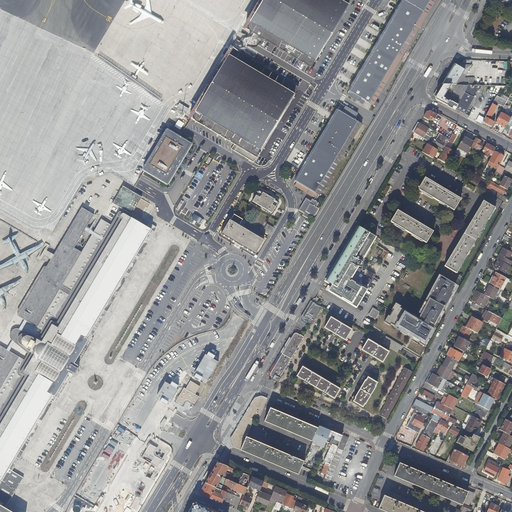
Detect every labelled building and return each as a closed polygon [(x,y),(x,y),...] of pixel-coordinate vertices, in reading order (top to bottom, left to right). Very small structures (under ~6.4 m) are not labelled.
[(344,0),(261,0),(246,26),(311,65),(348,2),(344,0)] [(402,0),(349,90),(348,92),(352,95),(353,93),(373,104),(435,0),(402,0)] [(231,148),(253,161),(298,87),(232,47),(190,117),(233,143),(231,148)] [(454,66),(442,86),(468,87),(473,87),(477,80),(464,79),(472,66),(454,66)] [(455,110),(468,87),(442,86),(436,97),(436,101),(437,101),(454,110),(455,110)] [(455,110),(469,117),(475,105),(472,103),(481,87),(473,87),(468,87),(455,110)] [(484,120),(483,122),(491,127),(494,122),(490,120),(498,105),(503,108),(505,106),(507,102),(497,97),(484,120)] [(341,103),(295,180),(297,181),(295,184),(313,196),(316,195),(317,193),(319,195),(361,124),(354,119),(357,114),(341,103)] [(426,113),(423,118),(429,122),(430,120),(433,122),(437,116),(437,115),(430,112),(426,113)] [(501,114),(495,124),(505,129),(507,125),(510,119),(501,114)] [(420,125),(415,134),(428,142),(430,139),(428,137),(425,135),(429,130),(420,125)] [(169,128),(146,166),(170,180),(192,141),(169,128)] [(446,144),(448,140),(439,134),(436,140),(437,141),(435,144),(441,149),(444,144),(445,145),(446,144)] [(462,138),(456,148),(466,154),(472,143),(462,138)] [(480,141),(476,139),(471,148),(479,153),(482,146),(479,145),(480,141)] [(493,152),(495,149),(486,144),(482,152),(484,153),(483,156),(487,158),(488,155),(491,156),(493,152)] [(442,151),(433,146),(432,148),(427,145),(422,154),(431,159),(436,152),(440,154),(442,151)] [(503,157),(493,152),(491,156),(486,165),(496,170),(498,166),(503,157)] [(440,155),(436,162),(446,168),(449,161),(440,155)] [(460,196),(424,175),(417,187),(453,208),(460,196)] [(465,179),(475,185),(476,184),(475,183),(477,180),(468,175),(465,179)] [(504,177),(499,186),(506,190),(511,181),(504,177)] [(475,185),(485,191),(488,184),(479,179),(476,184),(475,185)] [(488,184),(485,191),(487,192),(489,188),(498,193),(496,197),(504,202),(506,199),(503,197),(506,191),(492,183),(492,182),(490,181),(488,184)] [(109,208),(112,210),(122,192),(119,190),(109,208)] [(19,315),(85,354),(89,345),(89,342),(88,341),(89,340),(150,237),(141,231),(141,230),(127,221),(127,222),(119,218),(121,215),(128,219),(138,202),(122,192),(112,210),(116,212),(107,229),(99,224),(79,258),(71,253),(90,221),(77,213),(19,315)] [(258,192),(252,202),(272,214),(278,204),(275,202),(275,201),(263,194),(262,194),(258,192)] [(306,199),(298,211),(303,214),(301,216),(308,220),(310,216),(312,217),(313,215),(314,216),(317,211),(316,210),(317,208),(315,208),(318,204),(317,203),(318,201),(314,199),(313,201),(311,200),(310,202),(306,199)] [(481,200),(443,265),(454,271),(493,207),(481,200)] [(431,228),(395,207),(388,219),(424,239),(431,228)] [(225,224),(218,235),(256,258),(267,239),(240,224),(243,219),(233,213),(226,225),(225,224)] [(266,223),(262,230),(271,235),(275,228),(266,223)] [(357,310),(368,291),(349,279),(375,238),(359,228),(326,283),(332,287),(329,293),(357,310)] [(511,253),(502,248),(496,259),(497,260),(509,266),(510,267),(511,262),(511,261),(507,259),(509,257),(511,253)] [(509,266),(497,260),(493,268),(504,274),(509,266)] [(494,273),(488,284),(497,289),(499,289),(505,278),(494,273)] [(396,303),(385,322),(423,343),(456,285),(441,276),(418,316),(396,303)] [(488,284),(482,295),(488,299),(491,300),(493,295),(495,296),(497,293),(495,292),(497,289),(488,284)] [(482,295),(476,292),(472,299),(470,299),(469,301),(472,303),(472,304),(473,304),(479,308),(482,310),(488,299),(482,295)] [(317,306),(312,303),(307,313),(303,319),(304,321),(305,321),(306,322),(307,323),(306,324),(311,326),(321,308),(317,306)] [(373,308),(369,316),(376,320),(381,312),(373,308)] [(495,330),(501,320),(487,312),(482,321),(486,323),(487,322),(494,326),(493,329),(495,330)] [(0,511),(2,511),(10,499),(14,491),(21,480),(10,473),(19,457),(52,403),(53,404),(54,404),(55,403),(72,376),(74,372),(76,373),(79,367),(78,366),(85,354),(19,315),(16,321),(15,323),(16,326),(16,327),(21,330),(18,334),(16,334),(14,333),(13,334),(11,334),(10,335),(8,336),(8,338),(7,340),(7,342),(8,344),(9,345),(11,346),(8,352),(3,349),(1,349),(0,348),(0,511)] [(351,330),(330,317),(324,328),(332,333),(332,334),(335,336),(336,335),(344,341),(351,330)] [(481,323),(470,317),(464,328),(470,331),(475,334),(481,323)] [(464,328),(461,326),(457,333),(466,338),(470,331),(464,328)] [(495,330),(489,341),(492,342),(493,341),(498,344),(501,337),(496,334),(497,332),(495,330)] [(270,377),(272,379),(275,375),(279,378),(303,338),(299,335),(299,336),(297,335),(294,335),(287,346),(270,374),(270,377)] [(399,353),(403,346),(387,337),(384,343),(399,353)] [(468,343),(458,337),(453,347),(463,353),(468,343)] [(388,352),(367,339),(360,350),(369,355),(368,356),(372,358),(372,357),(381,362),(388,352)] [(270,374),(287,346),(284,345),(268,372),(268,377),(270,374)] [(449,348),(445,356),(446,356),(455,361),(457,362),(461,354),(449,348)] [(511,353),(505,350),(503,349),(499,357),(511,364),(511,361),(511,353)] [(493,357),(483,352),(481,356),(484,358),(480,365),(486,369),(488,366),(493,357)] [(455,361),(446,356),(440,366),(449,371),(455,361)] [(480,365),(477,363),(475,366),(479,368),(477,373),(485,378),(489,370),(486,369),(480,365)] [(440,366),(439,366),(438,369),(437,370),(451,377),(453,373),(449,371),(440,366)] [(339,389),(302,367),(296,377),(303,381),(302,382),(303,382),(302,383),(306,385),(307,385),(308,384),(321,392),(320,393),(321,393),(320,394),(324,396),(325,396),(326,395),(333,399),(339,389)] [(385,419),(411,371),(403,367),(377,415),(385,419)] [(451,377),(437,370),(434,375),(448,382),(451,377)] [(433,375),(431,374),(426,384),(444,393),(447,388),(455,392),(457,387),(448,382),(434,375),(433,375)] [(503,385),(489,377),(486,383),(488,383),(489,381),(492,383),(486,393),(483,392),(483,391),(473,386),(477,378),(470,374),(468,379),(467,380),(465,385),(493,400),(495,401),(503,385)] [(279,378),(275,375),(272,379),(271,380),(278,384),(281,379),(279,378)] [(190,377),(177,402),(184,405),(182,409),(190,413),(203,387),(195,383),(197,380),(190,377)] [(364,404),(374,387),(374,386),(376,383),(366,377),(364,380),(363,380),(359,387),(358,387),(356,390),(357,391),(352,398),(353,399),(351,402),(361,407),(363,404),(364,404)] [(493,400),(465,385),(460,393),(459,395),(459,396),(473,404),(486,411),(493,400)] [(425,390),(422,394),(433,400),(435,396),(425,390)] [(453,407),(457,400),(448,395),(442,406),(451,411),(453,407)] [(264,399),(259,397),(253,399),(245,412),(229,439),(231,447),(238,450),(238,448),(296,473),(300,465),(301,462),(243,437),(251,417),(256,419),(264,399)] [(414,399),(412,404),(413,404),(428,412),(429,413),(432,408),(414,399)] [(441,405),(435,402),(432,408),(429,413),(433,415),(440,418),(445,421),(447,417),(451,411),(442,406),(441,405)] [(417,434),(428,412),(413,404),(411,408),(421,413),(420,415),(417,413),(416,415),(412,413),(405,427),(417,434)] [(486,411),(473,404),(471,408),(476,410),(472,417),(479,421),(481,417),(483,418),(486,411)] [(263,420),(310,440),(316,427),(269,406),(263,420)] [(434,428),(440,418),(433,415),(431,420),(430,420),(421,436),(420,436),(414,447),(422,451),(434,428)] [(472,417),(470,416),(465,425),(463,430),(472,434),(474,431),(475,431),(480,422),(479,421),(472,417)] [(445,421),(440,418),(434,428),(444,433),(447,428),(446,428),(448,425),(450,426),(451,424),(445,421)] [(499,430),(502,432),(511,437),(511,431),(510,431),(511,428),(511,427),(511,424),(504,420),(499,430)] [(459,435),(462,429),(461,429),(459,431),(455,429),(456,426),(453,425),(449,432),(458,437),(459,435)] [(319,427),(314,437),(319,439),(318,440),(322,442),(322,441),(325,442),(330,431),(319,427)] [(325,442),(325,443),(328,444),(327,445),(330,446),(327,453),(329,454),(325,464),(325,465),(322,472),(325,474),(342,435),(330,431),(325,442)] [(479,438),(472,434),(471,437),(468,435),(468,434),(467,434),(467,433),(465,432),(462,437),(459,435),(458,437),(455,443),(466,449),(463,455),(460,453),(461,451),(459,451),(459,452),(453,450),(448,460),(461,467),(462,465),(463,466),(479,438)] [(511,440),(511,437),(502,432),(496,443),(508,449),(511,440)] [(349,438),(342,435),(325,474),(320,485),(328,488),(329,485),(349,438)] [(441,461),(445,462),(450,452),(446,450),(441,461)] [(209,471),(211,473),(217,464),(214,462),(209,471)] [(235,470),(218,463),(217,464),(211,473),(234,483),(235,481),(230,478),(227,477),(228,476),(223,474),(225,469),(233,473),(235,470)] [(463,502),(467,493),(399,464),(394,476),(462,505),(463,502)] [(509,471),(502,467),(496,479),(500,482),(499,483),(502,484),(503,483),(505,484),(509,477),(506,476),(509,471)] [(234,483),(211,473),(205,483),(205,484),(218,490),(221,491),(223,492),(225,489),(221,487),(221,486),(217,485),(218,482),(227,486),(229,488),(243,494),(246,488),(242,487),(237,484),(234,483)] [(251,477),(242,473),(237,484),(242,487),(244,483),(244,484),(245,483),(246,484),(246,482),(245,482),(246,481),(245,480),(246,478),(249,480),(251,477)] [(274,487),(262,482),(261,486),(272,491),(274,487)] [(218,490),(205,484),(201,490),(202,496),(221,504),(226,493),(223,492),(221,491),(218,497),(215,495),(218,490)] [(258,502),(267,505),(269,498),(270,497),(264,494),(264,493),(261,491),(258,499),(259,499),(258,502)] [(281,496),(272,492),(270,497),(269,498),(281,503),(284,497),(281,496)] [(290,494),(286,492),(284,497),(281,503),(281,504),(290,508),(293,501),(288,499),(290,494)] [(467,493),(463,502),(469,504),(473,495),(467,492),(467,493)] [(228,494),(226,493),(221,504),(227,506),(232,495),(228,494)] [(376,506),(389,511),(423,511),(381,494),(376,506)] [(241,499),(239,505),(248,509),(251,500),(243,496),(241,499)] [(124,511),(126,503),(118,501),(117,504),(116,509),(124,511)] [(296,502),(292,510),(296,511),(305,511),(308,507),(296,502)] [(217,511),(196,503),(193,503),(187,511),(217,511)]
